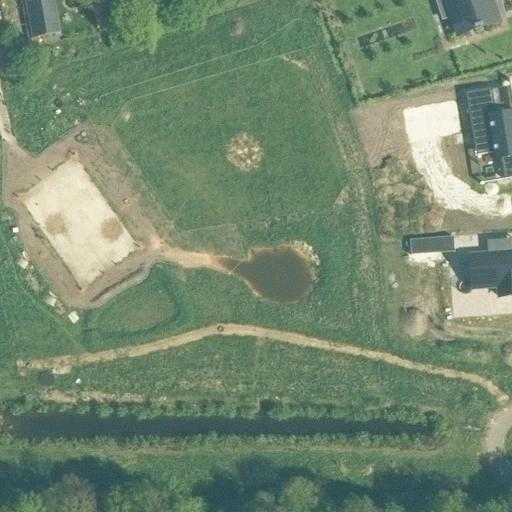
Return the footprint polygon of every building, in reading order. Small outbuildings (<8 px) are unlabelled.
[(50,0),(26,5),(32,40),(56,36),(50,0)] [(497,24),(488,0),(446,0),(459,37),(474,31),(475,33),(482,31),(481,29),(497,24)] [(492,92),(465,96),(472,141),(491,138),(495,164),(497,164),(496,161),(500,161),(503,182),(511,181),(511,116),(496,119),(492,92)] [(406,112),(410,141),(448,136),(446,126),(456,124),(453,104),(406,112)] [(511,255),(484,257),(487,289),(498,289),(499,300),(511,298),(511,255)]
